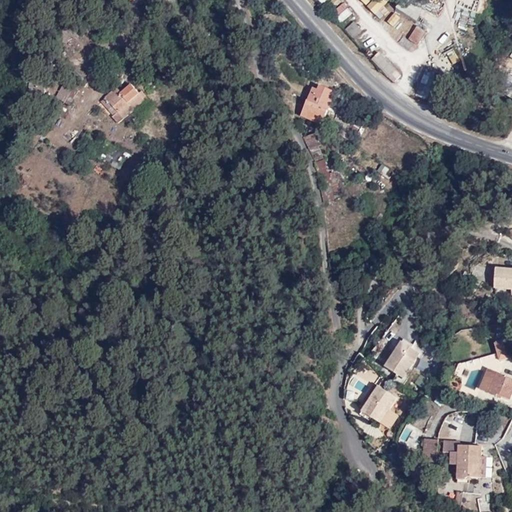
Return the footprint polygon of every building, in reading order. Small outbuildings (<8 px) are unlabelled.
[(368,11),(379,1),(377,0),(361,0),(359,2),(368,11)] [(378,20),(392,7),(385,0),(382,0),(369,12),(378,20)] [(431,6),(421,0),(407,0),(398,13),(418,27),(431,6)] [(342,2),(333,12),(343,22),(352,12),(342,2)] [(354,37),(361,31),(355,22),(347,27),(354,37)] [(428,38),(419,33),(412,45),(420,50),(428,38)] [(446,51),(452,63),(459,60),(453,47),(446,51)] [(382,59),(377,64),(397,86),(403,81),(382,59)] [(422,74),(417,90),(425,93),(430,76),(422,74)] [(53,91),(53,77),(30,77),(29,91),(53,91)] [(460,86),(442,79),(431,109),(449,115),(460,86)] [(511,81),(511,79),(510,79),(500,96),(504,98),(508,93),(511,81)] [(118,122),(146,97),(131,80),(119,90),(115,86),(99,101),(118,122)] [(65,82),(55,95),(64,102),(74,90),(65,82)] [(317,128),(338,133),(342,118),(339,117),(344,100),(333,97),(331,103),(325,101),(317,128)] [(325,160),(331,200),(342,198),(333,159),(336,158),(331,145),(320,149),(325,160)] [(377,173),(390,178),(394,170),(380,164),(377,173)] [(506,303),(511,302),(511,279),(485,280),(486,301),(506,301),(506,303)] [(504,337),(494,339),(499,359),(509,356),(504,337)] [(419,364),(402,353),(388,376),(403,388),(419,364)] [(500,370),(494,353),(485,356),(491,373),(500,370)] [(358,383),(354,390),(368,400),(373,392),(358,383)] [(511,393),(483,384),(475,406),(493,413),(494,409),(506,413),(511,393)] [(366,416),(383,427),(391,415),(399,402),(381,391),(366,416)] [(391,415),(383,427),(393,433),(401,421),(391,415)] [(406,424),(399,439),(406,442),(412,427),(406,424)] [(484,485),(483,452),(463,453),(464,488),(472,488),(472,485),(484,485)] [(487,452),(483,452),(484,485),(492,485),(490,462),(487,462),(487,452)] [(443,475),(441,454),(429,455),(431,476),(443,475)]
